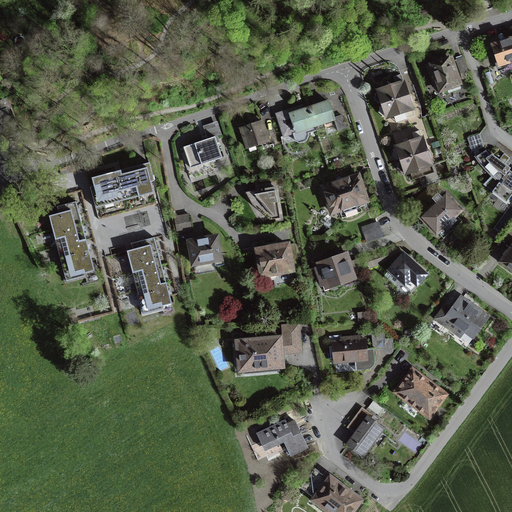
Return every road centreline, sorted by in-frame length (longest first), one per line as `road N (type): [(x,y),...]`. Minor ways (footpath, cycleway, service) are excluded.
road 1 (residential): [(344,67),(6,174)]
road 2 (residential): [(511,350),(410,484),(394,492),(370,483),(329,448),(319,397)]
road 3 (residential): [(511,312),(403,229),(344,67)]
road 4 (residential): [(461,28),(496,132),(511,143)]
road 5 (residential): [(461,28),(344,67)]
